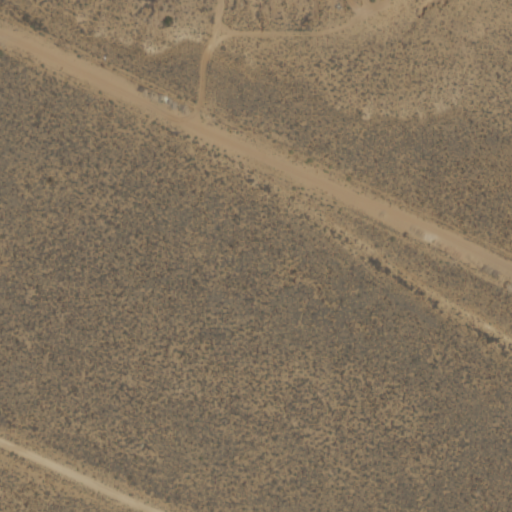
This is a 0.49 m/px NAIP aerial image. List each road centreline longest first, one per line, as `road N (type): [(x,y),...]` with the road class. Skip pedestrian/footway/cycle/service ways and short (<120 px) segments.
road 1 (track): [(0,29),(511,268)]
road 2 (track): [(160,511),(0,437)]
